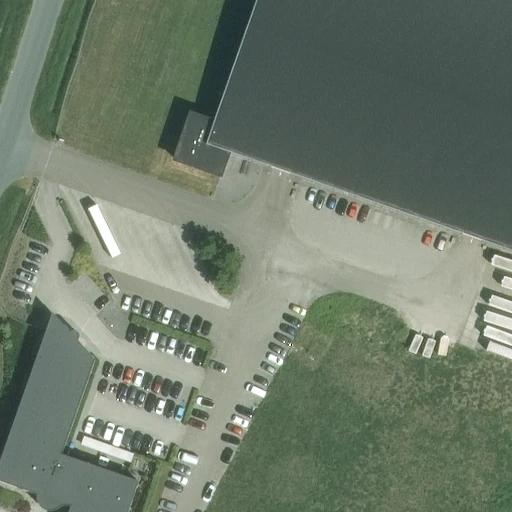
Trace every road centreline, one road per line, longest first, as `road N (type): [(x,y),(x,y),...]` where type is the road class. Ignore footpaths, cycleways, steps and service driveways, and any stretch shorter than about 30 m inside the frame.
road 1 (unknown): [(51,167),(48,271),(79,327),(100,345),(227,393)]
road 2 (unknown): [(276,249),(444,296),(453,320),(416,409)]
road 3 (unknown): [(85,179),(138,298),(246,337)]
road 4 (unclassified): [(0,152),(49,0)]
